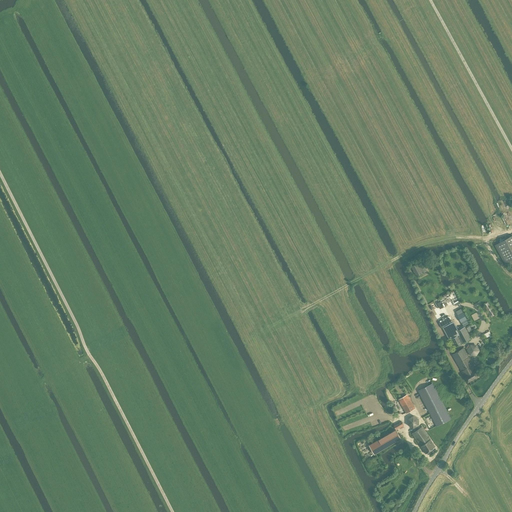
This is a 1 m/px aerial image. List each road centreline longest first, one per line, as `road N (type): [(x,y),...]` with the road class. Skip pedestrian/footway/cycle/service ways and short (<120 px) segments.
road 1 (track): [(170,511),(0,173)]
road 2 (tertiary): [(511,361),(414,511)]
